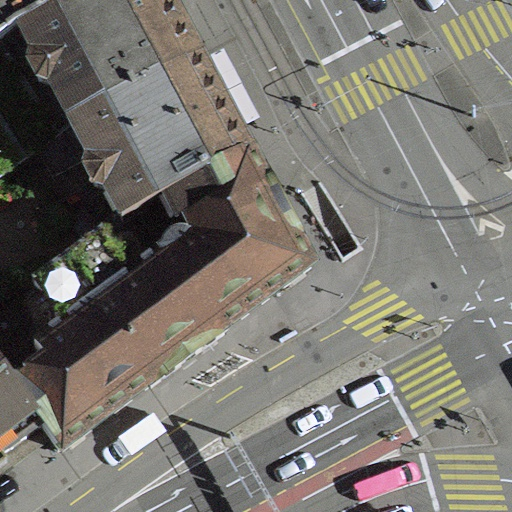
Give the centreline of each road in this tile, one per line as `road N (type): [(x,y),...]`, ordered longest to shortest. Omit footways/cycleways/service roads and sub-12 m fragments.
road 1 (secondary): [(511,307),(432,311),(317,355),(187,436),(87,511)]
road 2 (secondary): [(295,467),(511,321)]
road 3 (primary): [(435,51),(511,254)]
road 4 (secondary): [(295,467),(511,479)]
road 5 (motorway): [(437,0),(511,128)]
